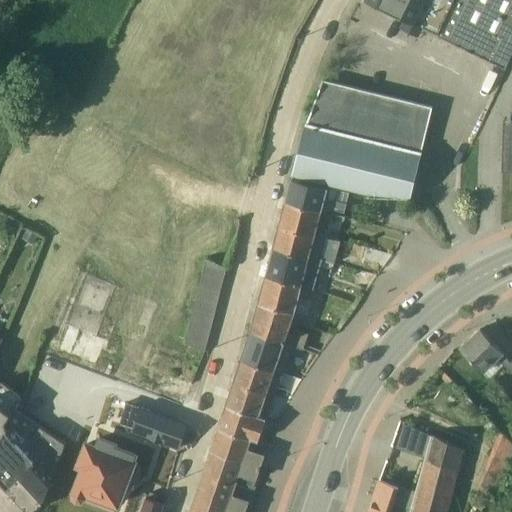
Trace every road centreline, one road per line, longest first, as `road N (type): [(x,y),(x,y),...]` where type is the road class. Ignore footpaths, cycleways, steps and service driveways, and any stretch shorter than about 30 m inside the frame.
road 1 (residential): [(174,511),(282,133),(338,0)]
road 2 (tertiary): [(509,259),(433,305),(381,359),(338,433),(314,511)]
